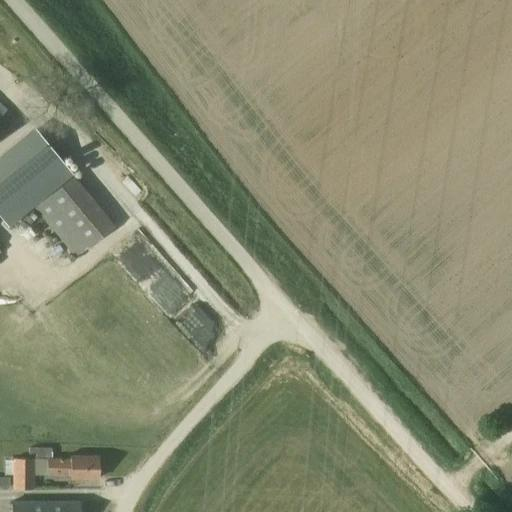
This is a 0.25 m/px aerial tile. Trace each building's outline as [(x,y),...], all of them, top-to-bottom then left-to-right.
[(0,133),(14,119),(0,104),(0,133)] [(34,128),(0,155),(0,216),(8,227),(33,207),(72,176),(34,128)] [(33,207),(76,258),(114,226),(72,176),(33,207)] [(12,489),(34,490),(34,458),(13,458),(13,475),(12,489)] [(69,479),(97,479),(98,459),(69,458),(69,459),(48,458),(47,476),(69,477),(69,479)] [(11,502),(10,511),(79,511),(80,501),(11,502)]
